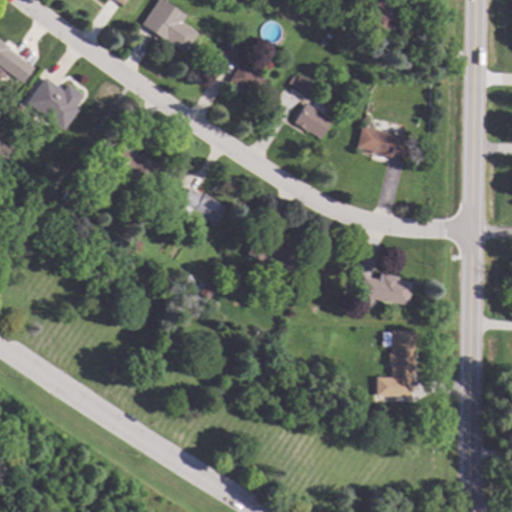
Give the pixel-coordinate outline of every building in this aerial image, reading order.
[(392,30),(371,30),(372,1),(392,1),(392,30)] [(196,33),(183,52),(164,40),(162,42),(146,31),(161,9),(196,33)] [(243,48),(233,63),(217,53),(226,37),(243,48)] [(0,40),(8,47),(7,48),(31,67),(20,82),(0,66),(0,40)] [(267,80),(255,99),(226,80),(238,62),(267,80)] [(312,83),(303,98),(288,89),(297,74),(312,83)] [(56,87),(51,94),(54,97),(65,83),(81,96),(73,107),(77,110),(60,131),(41,115),(48,106),(31,92),(43,77),(56,87)] [(329,119),(318,138),(291,123),(303,103),(329,119)] [(409,139),(404,160),(388,156),(388,157),(368,152),(368,151),(354,147),(359,126),(409,139)] [(136,157),(139,152),(157,164),(152,172),(151,171),(138,190),(125,181),(122,186),(106,176),(107,174),(100,169),(116,144),(136,157)] [(54,169),(49,176),(41,170),(45,163),(54,169)] [(200,196),(202,192),(223,207),(211,226),(190,212),(191,210),(177,201),(187,187),(200,196)] [(71,195),(66,203),(58,197),(64,190),(71,195)] [(107,232),(104,236),(95,229),(99,224),(107,232)] [(136,241),(132,247),(127,244),(131,238),(136,241)] [(280,242),(281,241),(296,248),(295,250),(301,253),(290,274),(260,258),(259,261),(245,254),(252,240),(270,250),(275,240),(280,242)] [(194,279),(190,285),(182,279),(187,273),(194,279)] [(396,277),(395,280),(409,283),(405,305),(356,296),(360,276),(375,279),(376,273),(396,277)] [(213,288),(207,297),(198,292),(203,282),(213,288)] [(411,373),(408,373),(407,396),(373,395),(373,377),(388,377),(388,364),(386,364),(386,353),(389,353),(389,330),(412,331),(411,373)] [(322,365),(315,372),(309,366),(316,359),(322,365)] [(332,387),(327,395),(317,390),(322,381),(332,387)]
